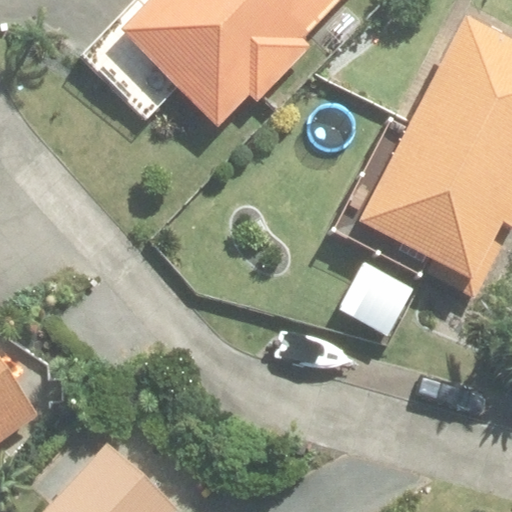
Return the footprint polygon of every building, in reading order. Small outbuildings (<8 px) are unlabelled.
[(129,0),(111,20),(213,118),(243,86),(253,92),(305,38),(298,31),(326,0),(129,0)] [(454,0),(453,1),(416,76),(348,209),(427,251),(420,265),(471,291),(511,209),(511,22),(466,0),(454,0)] [(292,99),(309,113),(326,93),(309,79),(292,99)] [(414,290),(364,265),(339,316),(390,341),(414,290)] [(0,434),(33,410),(0,363),(0,434)] [(159,511),(167,505),(99,438),(25,511),(159,511)]
